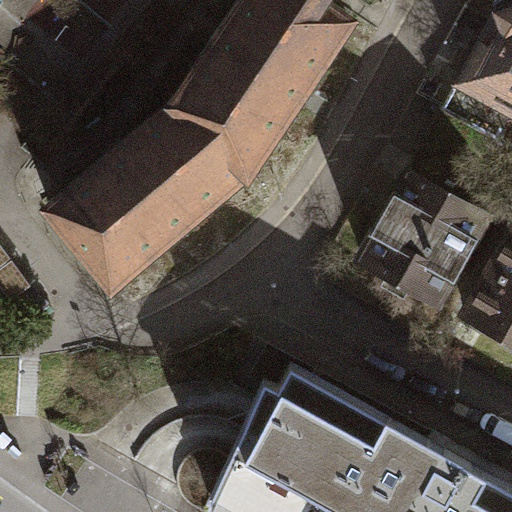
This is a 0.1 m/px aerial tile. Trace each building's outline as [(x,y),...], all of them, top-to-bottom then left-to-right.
[(90,0),(114,15),(123,0),(90,0)] [(318,0),(241,0),(176,93),(255,159),(347,13),(323,3),(318,0)] [(511,1),(497,5),(460,74),(510,103),(511,103),(511,1)] [(510,103),(460,74),(443,103),(496,133),(510,103)] [(47,200),(110,275),(255,159),(176,93),(47,200)] [(496,133),(443,103),(410,166),(473,200),(504,141),(496,133)] [(410,166),(363,251),(443,295),(490,210),(473,200),(410,166)] [(511,224),(509,223),(464,306),(511,331),(511,224)] [(254,426),(214,497),(240,511),(511,511),(511,485),(291,360),(278,382),(267,376),(242,419),(254,426)]
